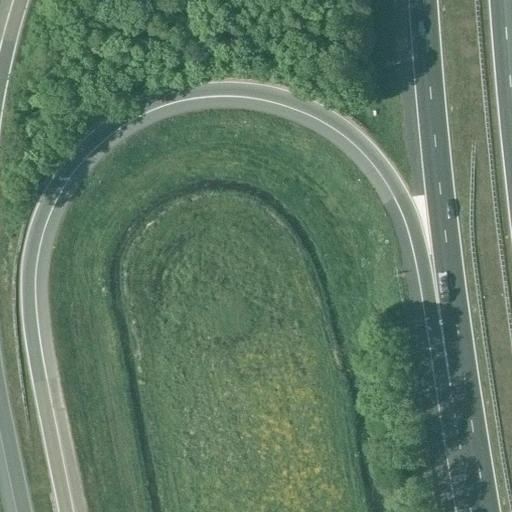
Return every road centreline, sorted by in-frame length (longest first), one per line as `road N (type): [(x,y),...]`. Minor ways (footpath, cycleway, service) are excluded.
road 1 (motorway): [(66,511),(31,330),(33,235),(73,156),(110,121),(157,95),(252,87),(311,104),(356,134),(408,208),(464,386)]
road 2 (motorway): [(423,0),(464,386)]
road 3 (motorway): [(464,386),(484,511)]
